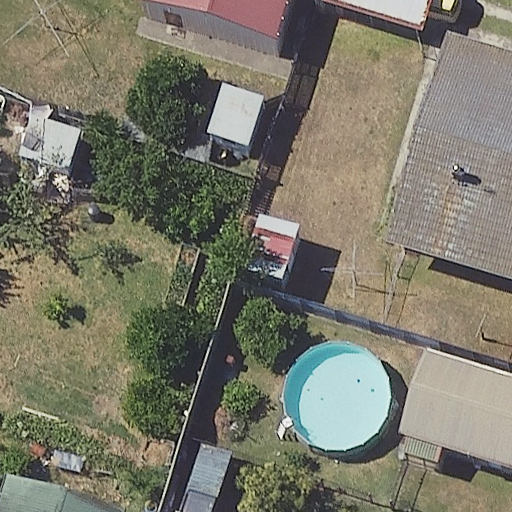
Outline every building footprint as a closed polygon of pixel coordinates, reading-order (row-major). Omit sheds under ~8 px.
[(289,0),(139,0),(138,4),(272,50),(289,0)] [(440,0),(314,0),(313,4),(430,37),(440,0)] [(511,59),(448,40),(385,246),(511,284),(511,59)] [(511,382),(431,354),(403,438),(511,475),(511,382)] [(91,511),(3,486),(0,497),(0,511),(91,511)]
